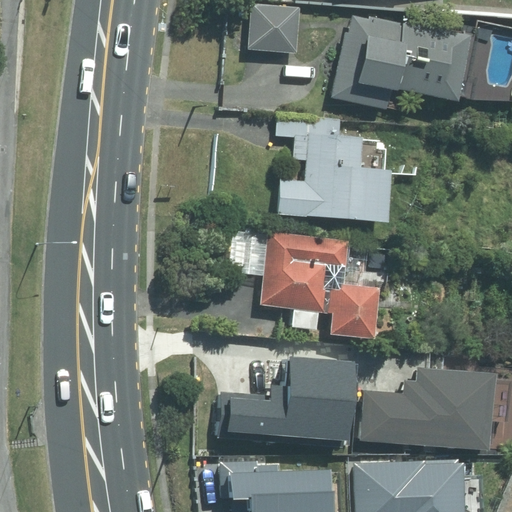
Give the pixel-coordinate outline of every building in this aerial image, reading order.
[(293,11),(243,9),(241,53),(291,55),(293,11)] [(455,43),(342,18),(324,101),(373,112),(377,93),(441,107),(455,43)] [(269,183),(267,221),(375,227),(379,172),(348,170),(350,143),(331,141),(332,122),(269,118),(268,139),(287,140),(285,163),(299,164),(298,184),(269,183)] [(338,242),(246,235),(244,262),(256,263),(252,310),(284,312),(283,329),(308,331),(309,317),(319,318),(317,340),(360,343),(364,297),(375,298),(378,257),(337,254),(338,242)] [(295,353),(271,351),(270,372),(294,373),(295,353)] [(259,399),(296,401),(295,423),(300,423),(299,444),(355,447),(356,439),(368,439),(372,356),(298,352),(296,384),(260,382),(259,399)] [(398,478),(348,476),(271,474),(269,511),(408,511),(409,501),(397,501),(398,478)]
